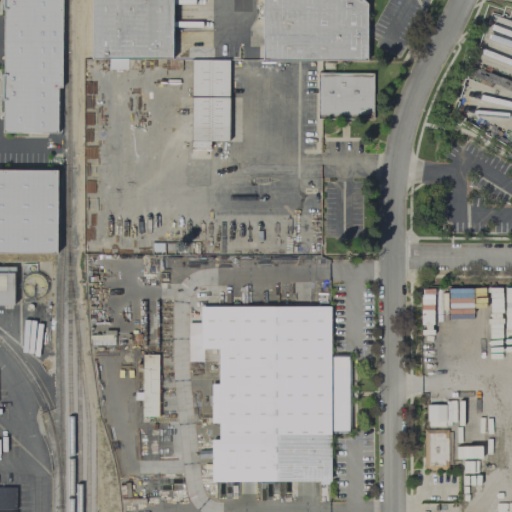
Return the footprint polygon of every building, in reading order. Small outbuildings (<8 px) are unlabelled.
[(5,0),(4,135),(59,136),(60,0),(5,0)] [(95,0),(173,0),(173,59),(95,59),(95,0)] [(264,0),(264,60),(368,60),(368,6),(362,0),(264,0)] [(107,68),(126,69),(126,59),(108,58),(107,68)] [(189,59),(227,59),(228,140),(208,140),(208,148),(190,148),(189,59)] [(317,73),(371,73),(371,118),(316,118),(317,73)] [(0,174),(0,258),(57,258),(56,174),(0,174)] [(0,305),(12,305),(13,271),(13,267),(0,266),(0,305)] [(198,306),(328,306),(328,354),(349,354),(349,433),(328,433),(329,480),(210,480),(210,440),(217,440),(217,422),(210,422),(210,384),(216,384),(216,361),(187,361),(187,322),(198,322),(198,306)] [(141,354),(157,354),(157,416),(141,416),(141,399),(133,399),(133,392),(141,392),(141,354)] [(423,429),(446,429),(446,468),(423,468),(423,429)]
